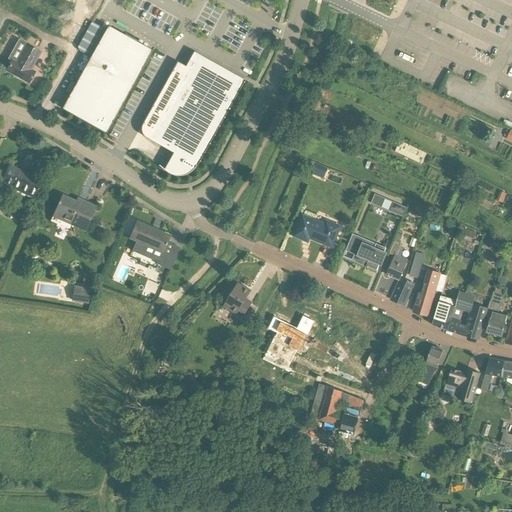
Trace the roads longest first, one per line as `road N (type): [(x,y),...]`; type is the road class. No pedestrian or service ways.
road 1 (track): [(0,491),(93,499),(110,485),(155,320),(211,263),(219,232)]
road 2 (unclassified): [(511,355),(431,332),(208,228),(190,201)]
road 3 (unclassified): [(190,201),(229,163),(274,85),(302,0)]
road 4 (unclassified): [(190,201),(152,195),(79,145),(0,110)]
road 5 (unknown): [(360,439),(409,322)]
